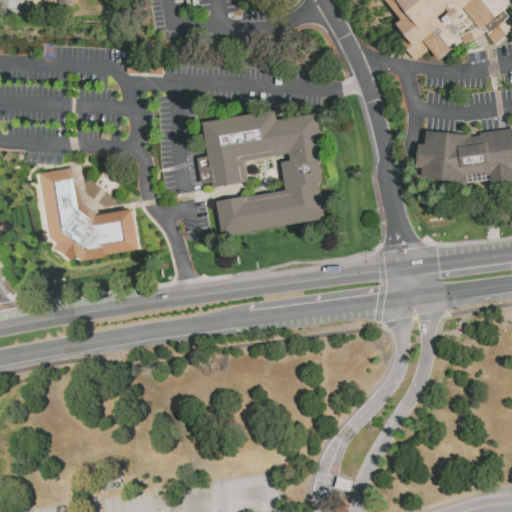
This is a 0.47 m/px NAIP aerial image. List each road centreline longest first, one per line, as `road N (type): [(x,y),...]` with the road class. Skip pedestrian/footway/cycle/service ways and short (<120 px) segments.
road 1 (primary): [(406,270),(0,330)]
road 2 (primary): [(0,358),(249,320)]
road 3 (primary): [(249,320),(399,301)]
